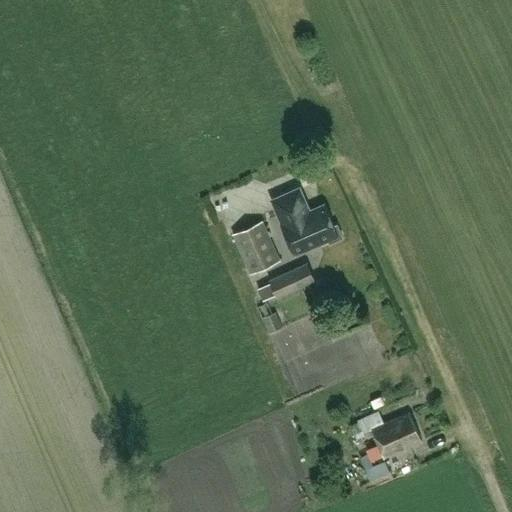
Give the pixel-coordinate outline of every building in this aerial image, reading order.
[(299,188),(272,200),(282,223),(281,223),(295,254),(328,239),(330,243),(343,237),(337,224),(333,226),(324,205),(309,211),(299,188)] [(280,259),(262,219),(233,232),(250,272),(280,259)] [(276,295),(307,282),(314,279),(307,263),(300,266),(269,279),(276,295)] [(382,386),(370,391),(374,404),(386,399),(382,386)] [(362,432),(370,428),(372,428),(383,422),(378,411),(345,425),(351,440),(364,435),(362,432)] [(383,422),(372,428),(370,428),(383,457),(421,440),(408,411),(383,422)] [(365,469),(369,479),(389,471),(385,461),(365,469)]
